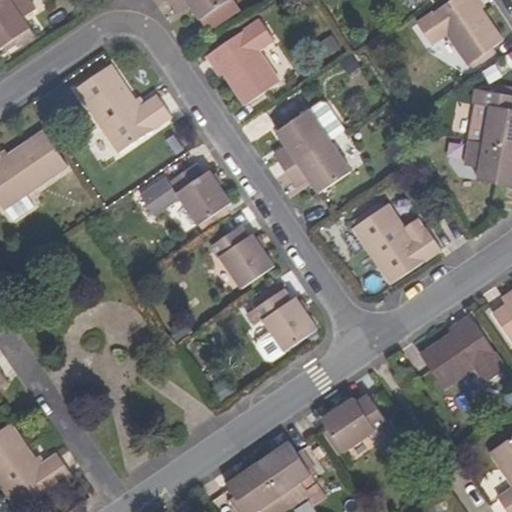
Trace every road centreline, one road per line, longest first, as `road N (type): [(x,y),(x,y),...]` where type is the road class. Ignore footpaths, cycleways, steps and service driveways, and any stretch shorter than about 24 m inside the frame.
road 1 (residential): [(366,345),(154,33),(122,24),(99,30),(0,99)]
road 2 (residential): [(127,511),(366,345)]
road 3 (residential): [(127,511),(0,326)]
road 4 (residential): [(366,345),(511,250)]
